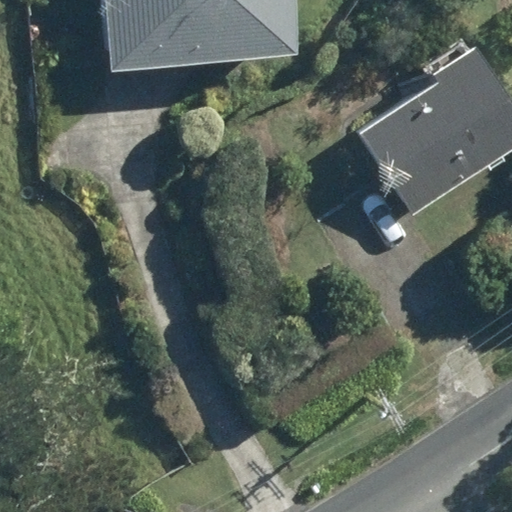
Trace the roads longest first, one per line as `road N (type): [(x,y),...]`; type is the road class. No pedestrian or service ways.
road 1 (track): [(285,511),(171,272),(157,107)]
road 2 (tertiary): [(403,511),(511,440)]
